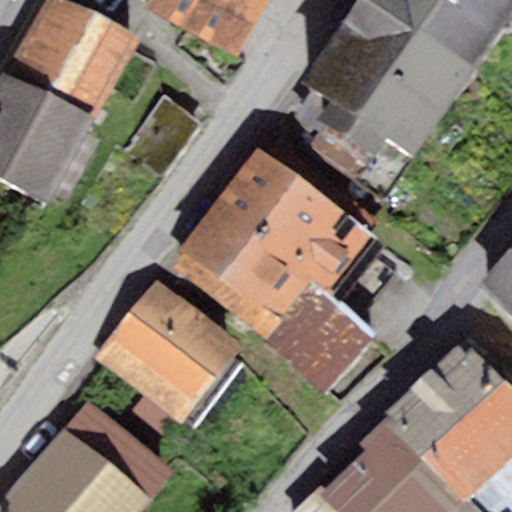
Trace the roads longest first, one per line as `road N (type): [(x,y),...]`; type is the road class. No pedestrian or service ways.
road 1 (residential): [(312,0),(165,223),(0,433)]
road 2 (residential): [(511,208),(451,300),(273,511)]
